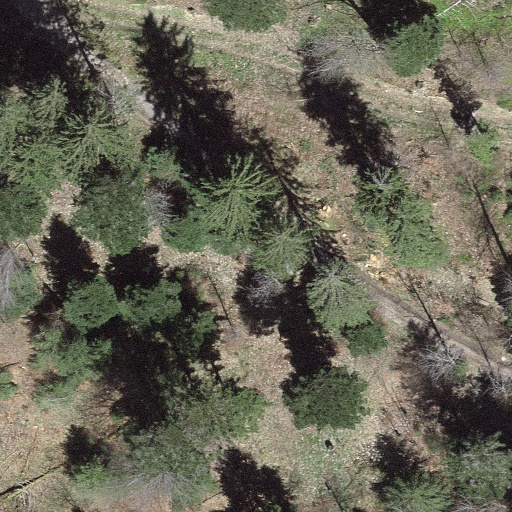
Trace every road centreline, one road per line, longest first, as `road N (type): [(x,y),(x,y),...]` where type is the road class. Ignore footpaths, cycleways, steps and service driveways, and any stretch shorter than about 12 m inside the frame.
road 1 (track): [(511,364),(345,277),(9,0)]
road 2 (track): [(41,0),(271,53),(394,106),(511,126)]
